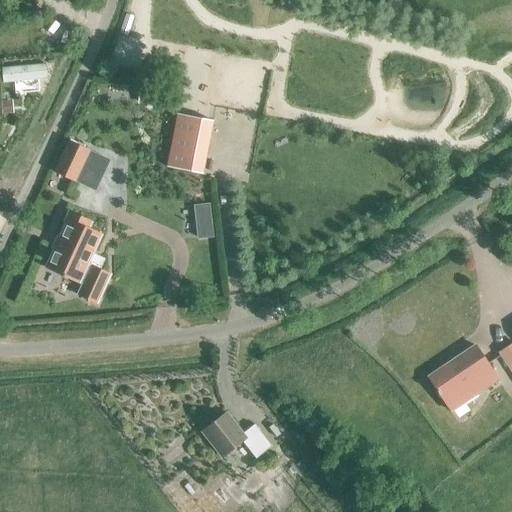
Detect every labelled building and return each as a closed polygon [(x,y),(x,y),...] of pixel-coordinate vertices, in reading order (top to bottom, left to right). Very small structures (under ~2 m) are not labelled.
[(47,79),(46,64),(2,69),(3,83),(47,79)] [(167,167),(202,174),(213,121),(177,114),(167,167)] [(55,171),(74,179),(88,147),(69,140),(55,171)] [(90,221),(92,216),(68,207),(63,219),(65,220),(59,232),(57,231),(51,245),(53,245),(45,264),(80,282),(76,294),(96,303),(111,271),(89,261),(103,230),(90,221)] [(511,345),(498,356),(511,375),(511,345)] [(428,378),(453,412),(481,392),(479,389),(496,377),(473,346),(428,378)] [(254,425),(243,434),(226,413),(201,432),(221,457),(242,441),(255,459),(271,446),(254,425)]
